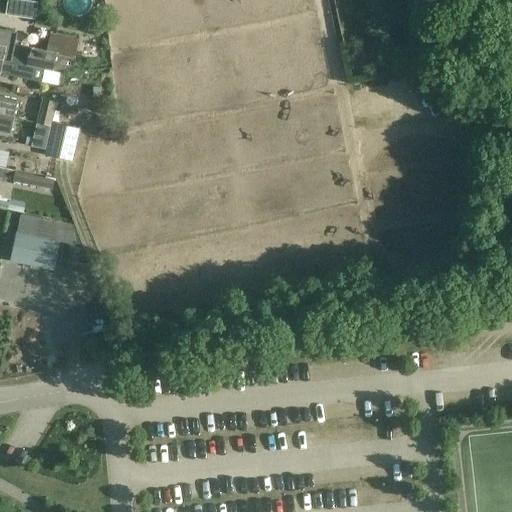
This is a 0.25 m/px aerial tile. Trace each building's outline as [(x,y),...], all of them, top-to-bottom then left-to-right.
[(25,0),(7,0),(5,14),(34,19),(37,2),(25,0)] [(0,59),(12,62),(46,71),(54,72),(58,56),(75,60),(80,38),(53,31),(47,52),(31,48),(29,54),(14,51),(19,34),(0,29),(0,59)] [(349,51),(353,67),(365,65),(361,49),(349,51)] [(12,62),(0,59),(0,77),(1,76),(42,85),(46,71),(12,62)] [(431,106),(430,83),(372,87),(374,110),(431,106)] [(0,113),(15,117),(19,103),(0,97),(0,113)] [(94,113),(115,114),(117,100),(95,99),(94,113)] [(43,101),(37,122),(53,126),(53,124),(57,104),(43,101)] [(0,113),(0,134),(10,137),(15,117),(0,113)] [(47,151),(45,157),(72,163),(80,130),(53,124),(53,126),(49,142),(47,151)] [(14,178),(16,172),(0,168),(0,178),(10,180),(11,177),(14,178)] [(16,172),(14,178),(14,182),(53,190),(56,181),(16,172)] [(10,200),(0,198),(0,208),(8,211),(10,200)] [(43,221),(43,236),(65,238),(66,222),(43,221)] [(17,233),(10,262),(53,271),(60,242),(17,233)]
